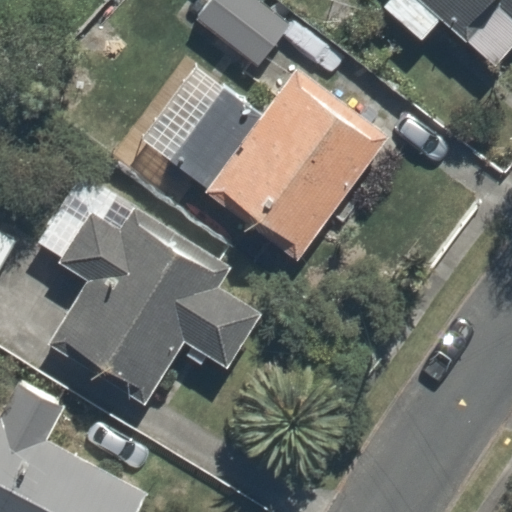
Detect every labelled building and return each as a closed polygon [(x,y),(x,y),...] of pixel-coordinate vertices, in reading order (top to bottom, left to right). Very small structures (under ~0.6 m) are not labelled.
[(296,13),(301,5),(293,0),(191,0),(180,18),(187,23),(257,70),(271,49),(296,13)] [(511,19),(511,0),(388,0),(421,28),(442,3),(491,45),(511,19)] [(187,23),(121,121),(308,247),(388,128),(271,49),(257,70),(187,23)] [(231,278),(242,258),(122,191),(71,163),(30,237),(81,265),(42,335),(136,387),(166,333),(216,360),(255,291),(231,278)] [(0,356),(0,511),(109,511),(132,472),(38,420),(56,387),(0,356)]
